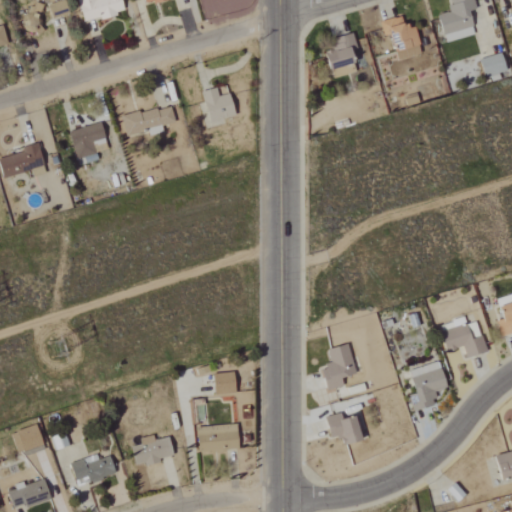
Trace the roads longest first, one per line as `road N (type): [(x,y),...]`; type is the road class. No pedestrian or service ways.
road 1 (tertiary): [(281,511),(277,0)]
road 2 (residential): [(0,101),(333,0)]
road 3 (residential): [(0,331),(279,247)]
road 4 (residential): [(281,496),(322,504),(380,490),(423,465),(511,370)]
road 5 (residential): [(163,511),(201,499),(281,496)]
